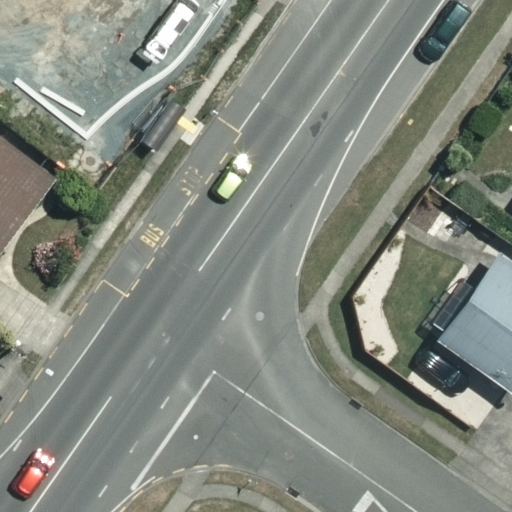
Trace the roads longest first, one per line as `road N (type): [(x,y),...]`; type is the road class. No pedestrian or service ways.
road 1 (tertiary): [(155,331),(390,0)]
road 2 (residential): [(415,511),(155,331)]
road 3 (tertiary): [(32,511),(155,331)]
